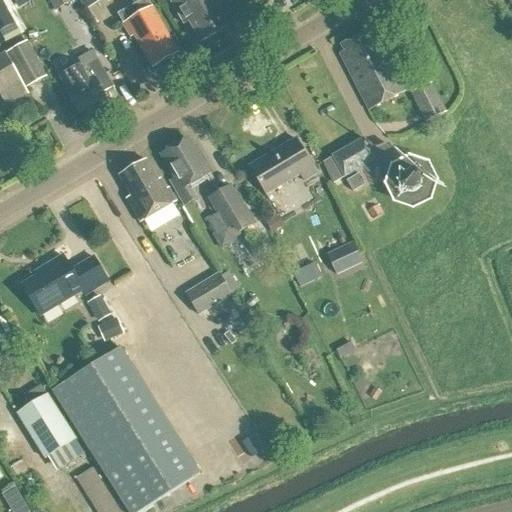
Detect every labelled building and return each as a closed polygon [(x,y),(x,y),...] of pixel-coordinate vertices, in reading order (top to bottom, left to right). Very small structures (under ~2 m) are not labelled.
[(8,0),(0,0),(0,45),(26,33),(8,0)] [(48,0),(55,11),(74,0),(73,0),(48,0)] [(77,0),(84,12),(104,0),(77,0)] [(143,0),(117,15),(123,26),(131,40),(134,38),(153,70),(179,54),(148,0),(143,0)] [(238,23),(224,0),(168,0),(184,26),(189,23),(201,44),(238,23)] [(382,54),(370,32),(341,46),(344,53),(340,56),(369,113),(407,93),(386,51),(382,54)] [(397,45),(401,53),(412,48),(408,40),(397,45)] [(25,44),(6,54),(26,89),(44,79),(25,44)] [(0,95),(7,107),(28,95),(6,55),(0,58),(0,95)] [(58,79),(68,97),(79,116),(107,100),(103,94),(112,89),(96,62),(83,69),(81,66),(58,79)] [(447,114),(431,85),(411,96),(426,125),(447,114)] [(317,176),(297,141),(250,169),(266,197),(300,176),(304,184),(317,176)] [(333,159),(323,165),(333,186),(344,179),(345,180),(376,162),(364,141),(333,159)] [(197,200),(189,187),(210,175),(195,150),(193,151),(187,142),(165,155),(170,164),(168,166),(175,179),(169,183),(184,208),(197,200)] [(158,182),(146,162),(119,178),(131,198),(126,201),(140,225),(177,204),(169,190),(167,191),(161,181),(158,182)] [(423,196),(426,184),(422,175),(411,170),(400,175),(396,187),(400,197),(412,201),(423,196)] [(353,194),(366,187),(359,176),(347,183),(353,194)] [(232,184),(207,199),(216,215),(209,219),(219,236),(233,227),(238,235),(256,225),(232,184)] [(278,216),(265,224),(271,234),(284,227),(278,216)] [(327,256),(337,277),(362,265),(353,244),(327,256)] [(72,273),(63,258),(43,270),(45,273),(22,287),(41,317),(82,293),(85,297),(108,283),(94,260),(72,273)] [(185,295),(198,317),(232,296),(219,274),(185,295)] [(100,297),(87,305),(98,324),(111,317),(100,297)] [(117,320),(98,329),(105,343),(124,334),(117,320)] [(351,344),(336,351),(341,360),(355,353),(351,344)] [(127,511),(143,511),(200,476),(120,350),(52,393),(127,511)] [(17,415),(45,460),(75,442),(41,386),(25,396),(26,409),(17,415)] [(29,511),(15,488),(2,496),(11,511),(29,511)]
